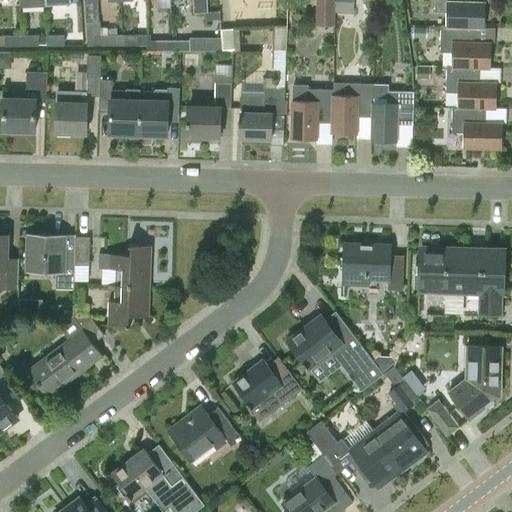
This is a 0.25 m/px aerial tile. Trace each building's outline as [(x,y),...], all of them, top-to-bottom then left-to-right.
[(193,0),(194,13),(208,13),(207,0),(193,0)] [(321,0),(321,18),(320,25),(335,26),(336,0),(321,0)] [(435,0),(435,10),(447,10),(446,25),(475,26),(484,26),(485,1),(468,1),(468,0),(435,0)] [(291,28),(296,28),(301,24),(301,18),(291,18),(291,28)] [(100,28),(100,22),(86,22),(87,45),(123,45),(123,35),(107,35),(107,27),(100,28)] [(490,42),(474,41),(475,26),(446,25),(446,26),(441,25),(440,52),(452,53),(452,65),(480,67),(489,67),(490,42)] [(274,36),(274,51),(286,52),(286,27),(276,27),(276,36),(274,36)] [(413,37),(427,38),(427,28),(414,27),(413,37)] [(4,35),(4,45),(21,45),(21,35),(4,35)] [(38,45),(38,35),(21,35),(21,45),(38,45)] [(64,35),(47,35),(47,45),(64,45),(64,35)] [(123,35),(123,45),(148,45),(147,35),(123,35)] [(156,45),(156,50),(173,50),(173,40),(151,41),(150,35),(147,35),(148,45),(156,45)] [(190,48),(222,47),(221,35),(190,36),(190,48)] [(190,50),(190,40),(173,40),(173,50),(190,50)] [(87,96),(99,96),(100,77),(100,70),(101,55),(100,55),(88,55),(87,72),(87,91),(87,96)] [(496,82),(480,81),(480,67),(452,65),(447,65),(446,92),(457,93),(456,105),(485,106),(486,106),(495,106),(496,82)] [(416,78),(429,78),(430,67),(416,66),(416,78)] [(26,98),(4,97),(4,90),(0,90),(0,98),(4,99),(3,130),(35,131),(36,100),(46,100),(47,71),(27,71),(26,98)] [(220,136),(221,108),(231,108),(232,74),(216,74),(215,104),(190,103),(190,106),(189,106),(188,136),(220,136)] [(103,77),(100,77),(99,96),(99,110),(110,111),(110,133),(138,134),(139,99),(140,99),(141,89),(140,89),(126,88),(126,99),(111,98),(111,77),(103,77)] [(357,133),(357,117),(372,117),(372,100),(373,100),(374,84),(333,83),(333,90),(333,92),(333,122),(332,122),(332,123),(331,132),(357,133)] [(318,138),(318,122),(332,123),(332,122),(333,122),(333,92),(333,90),(308,89),(309,85),(292,84),(291,137),(318,138)] [(397,140),(398,124),(413,125),(414,92),(388,91),(389,85),(374,84),(373,100),(372,100),(372,117),(371,139),(397,140)] [(140,99),(139,99),(138,134),(167,135),(168,121),(178,122),(179,87),(167,87),(167,90),(154,90),(154,99),(140,99)] [(241,113),(240,137),(272,138),(272,114),(284,114),(285,88),(265,88),(265,93),(242,92),(241,113)] [(86,102),(87,96),(87,91),(57,90),(56,132),(86,133),(87,102),(86,102)] [(502,122),(485,121),(486,106),(485,106),(456,105),(453,105),(452,133),(463,133),(463,145),(501,147),(502,122)] [(0,288),(18,289),(19,258),(8,257),(8,234),(0,234),(0,288)] [(30,270),(56,271),(55,288),(74,289),(76,237),(31,235),(30,270)] [(90,265),(91,237),(77,236),(76,265),(90,265)] [(100,267),(110,268),(117,268),(116,284),(150,285),(152,244),(130,243),(129,253),(101,252),(100,267)] [(345,243),(344,276),(344,285),(369,286),(369,277),(388,277),(388,290),(403,290),(404,255),(391,255),(391,245),(345,243)] [(420,289),(446,290),(445,312),(463,312),(464,291),(462,291),(463,247),(422,245),(420,289)] [(462,291),(464,291),(479,291),(478,314),(502,314),(503,292),(504,292),(505,248),(463,247),(462,291)] [(150,285),(116,284),(115,300),(109,300),(108,325),(131,326),(131,316),(149,317),(150,285)] [(56,316),(73,316),(74,304),(57,304),(56,316)] [(342,363),(360,389),(382,373),(336,311),(326,318),(323,314),(288,339),(304,361),(303,362),(307,368),(310,366),(331,350),(342,363)] [(90,317),(74,316),(73,317),(94,343),(104,335),(90,317)] [(48,395),(93,361),(88,354),(97,347),(94,343),(73,317),(59,328),(69,341),(30,370),(48,395)] [(464,380),(450,390),(470,418),(500,396),(502,346),(465,344),(464,380)] [(247,403),(251,408),(252,407),(261,419),(302,388),(278,355),(267,363),(263,358),(232,381),(248,402),(247,403)] [(0,430),(18,418),(0,394),(0,376),(6,372),(0,363),(0,430)] [(419,391),(426,385),(410,368),(404,374),(419,391)] [(388,393),(395,403),(403,412),(404,411),(419,399),(405,380),(396,387),(388,393)] [(460,426),(440,398),(426,408),(447,436),(460,426)] [(192,461),(213,445),(217,450),(228,442),(231,446),(241,438),(218,408),(209,414),(203,405),(186,417),(190,423),(173,436),(192,461)] [(398,412),(374,430),(403,469),(428,450),(425,447),(429,444),(411,420),(406,423),(398,412)] [(403,469),(374,430),(346,451),(333,434),(317,446),(323,454),(332,465),(345,455),(363,479),(368,475),(378,487),(403,469)] [(132,497),(154,481),(163,493),(183,478),(159,445),(148,452),(144,447),(111,472),(127,493),(126,494),(130,500),(133,498),(132,497)] [(339,511),(353,501),(334,476),(337,473),(331,466),(332,465),(323,454),(307,466),(315,477),(282,501),(290,511),(321,511),(323,510),(324,511),(339,511)] [(108,511),(97,497),(87,505),(80,496),(58,511),(108,511)] [(244,498),(243,498),(241,498),(240,498),(239,499),(238,500),(237,501),(236,502),(236,503),(235,504),(235,505),(235,506),(235,507),(235,508),(236,509),(236,510),(237,511),(238,511),(237,511),(249,511),(250,511),(251,511),(251,510),(252,509),(252,508),(252,507),(252,505),(252,504),(251,503),(251,502),(250,501),(249,500),(249,499),(248,499),(247,498),(246,498),(244,498)]
